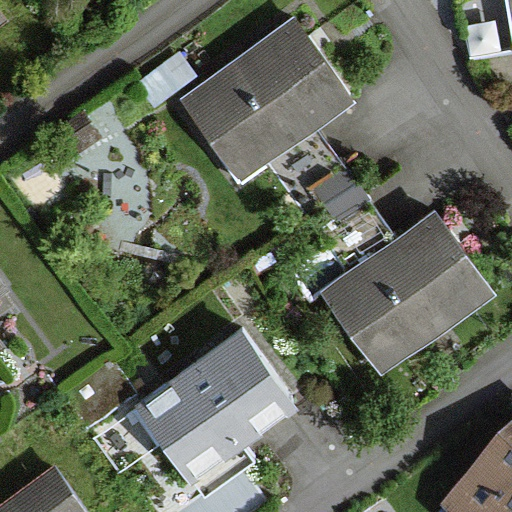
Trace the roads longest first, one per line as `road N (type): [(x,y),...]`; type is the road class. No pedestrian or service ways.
road 1 (residential): [(304,511),(511,366)]
road 2 (residential): [(179,0),(0,131)]
road 3 (residential): [(511,177),(393,0)]
